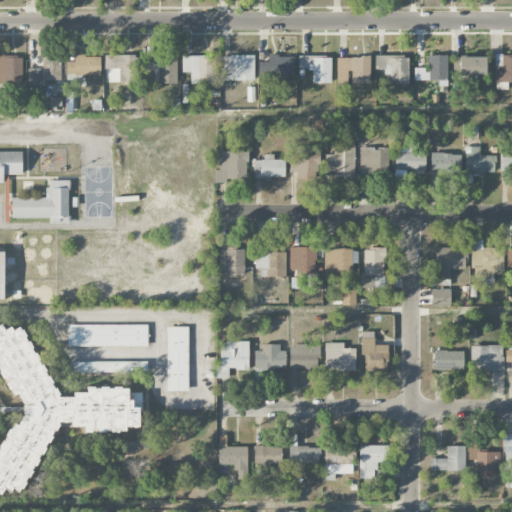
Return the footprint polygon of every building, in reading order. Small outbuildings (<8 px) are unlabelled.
[(28,68),(27,86),(44,86),(44,80),(60,80),(61,54),(42,54),(42,69),(28,68)] [(138,54),(105,55),(105,69),(119,69),(120,82),(138,82),(138,54)] [(100,56),(74,55),(74,62),(67,62),(67,75),(100,75),(100,56)] [(182,72),(190,72),(191,84),(213,83),(213,55),(182,56),(182,72)] [(254,55),(222,55),(222,80),(254,80),(254,55)] [(294,75),(294,55),(268,56),(268,62),(258,62),(258,76),(294,75)] [(409,56),(376,55),(375,71),(390,71),(390,84),(408,84),(409,56)] [(414,68),(414,80),(448,80),(447,55),(427,55),(427,67),(414,68)] [(511,81),(511,55),(495,55),(495,90),(508,89),(508,82),(511,81)] [(22,56),(0,56),(0,86),(22,86),(22,56)] [(157,57),(158,83),(177,83),(176,56),(157,57)] [(331,56),(298,56),(299,69),(312,69),(312,83),(331,83),(331,56)] [(486,56),(460,57),(461,76),(486,75),(486,56)] [(337,57),(336,82),(350,82),(350,83),(370,83),(370,57),(337,57)] [(50,110),(62,110),(62,97),(50,97),(50,110)] [(309,126),(321,127),(322,118),(310,118),(309,126)] [(324,154),(325,172),(334,171),(334,178),(355,177),(354,141),(335,141),(335,154),(324,154)] [(494,155),(479,155),(479,146),(465,147),(465,174),(495,174),(494,155)] [(292,172),(319,173),(320,148),(293,147),(292,172)] [(425,173),(424,155),(411,156),(411,147),(394,148),(395,180),(407,180),(407,174),(425,173)] [(387,148),(366,149),(366,155),(360,155),(360,178),(387,177),(387,148)] [(247,152),(219,151),(219,170),(215,170),(215,183),(226,183),(226,179),(247,179),(247,152)] [(430,173),(459,173),(460,154),(431,153),(430,173)] [(511,171),(511,153),(501,154),(502,172),(511,171)] [(285,159),(274,159),(273,154),(263,154),(263,160),(254,160),(254,177),(285,177),(285,159)] [(50,218),(50,224),(69,224),(69,180),(47,180),(47,197),(11,197),(11,218),(50,218)] [(471,239),(472,277),(500,276),(498,248),(482,248),(482,239),(471,239)] [(255,269),(261,269),(261,277),(286,276),(285,252),(277,252),(277,247),(264,247),(264,253),(255,254),(255,269)] [(244,248),(219,249),(219,277),(245,276),(244,248)] [(437,248),(436,285),(450,285),(450,269),(466,269),(466,248),(437,248)] [(372,286),(372,276),(384,275),(383,249),(362,249),(363,287),(372,286)] [(431,304),(449,304),(450,289),(431,289),(431,304)] [(355,305),(355,290),(343,290),(342,304),(355,305)] [(63,397),(21,331),(14,327),(5,329),(2,324),(0,324),(0,371),(14,394),(22,395),(24,414),(20,424),(10,425),(0,446),(0,493),(1,494),(4,489),(23,493),(57,424),(69,422),(73,428),(84,426),(86,435),(127,429),(127,428),(138,427),(141,408),(133,407),(132,400),(127,398),(129,391),(88,384),(87,391),(74,394),(73,396),(63,397)] [(68,325),(68,346),(147,345),(146,324),(68,325)] [(166,391),(187,391),(187,327),(165,327),(166,391)] [(361,355),(364,355),(365,370),(388,369),(387,344),(374,345),(374,331),(361,332),(361,355)] [(249,342),(221,341),(220,376),(228,376),(229,369),(248,369),(249,342)] [(344,343),(325,342),(324,369),(355,370),(355,348),(343,348),(344,343)] [(254,350),(254,370),(284,370),(283,344),(261,344),(261,350),(254,350)] [(289,369),(317,369),(317,345),(289,345),(289,369)] [(470,345),(471,370),(503,370),(503,345),(470,345)] [(434,370),(463,369),(463,350),(433,351),(434,370)] [(92,372),(146,370),(146,361),(92,362),(92,372)] [(477,460),(476,477),(494,477),(494,463),(500,463),(500,452),(479,451),(479,444),(467,443),(467,459),(477,460)] [(360,478),(377,478),(377,462),(388,462),(388,445),(359,445),(360,478)] [(247,446),(219,446),(219,464),(234,464),(234,472),(239,472),(239,478),(247,477),(247,446)] [(280,464),(280,446),(254,446),(253,464),(280,464)] [(304,469),(304,464),(319,464),(319,446),(290,446),(290,470),(304,469)] [(429,470),(464,471),(465,446),(446,446),(446,458),(430,458),(429,470)] [(335,474),(354,473),(353,447),(324,448),(325,480),(335,480),(335,474)]
